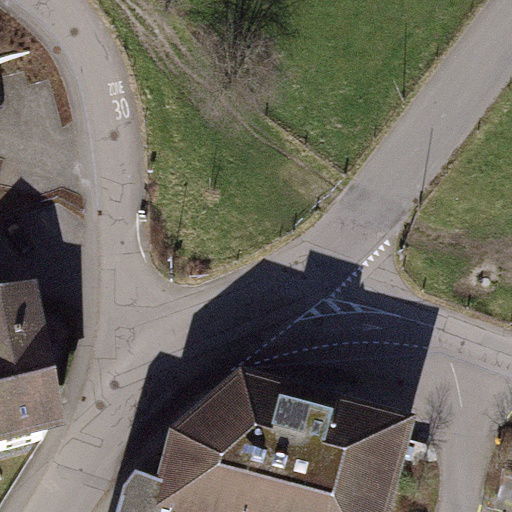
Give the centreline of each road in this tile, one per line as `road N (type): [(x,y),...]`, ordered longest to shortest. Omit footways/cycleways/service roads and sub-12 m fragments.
road 1 (residential): [(53,0),(81,28),(104,70),(134,380)]
road 2 (unclassified): [(307,274),(382,197),(511,24)]
road 3 (unclassified): [(307,274),(330,298),(511,354)]
road 4 (unclassified): [(134,380),(307,274)]
road 5 (unclassified): [(57,511),(134,380)]
